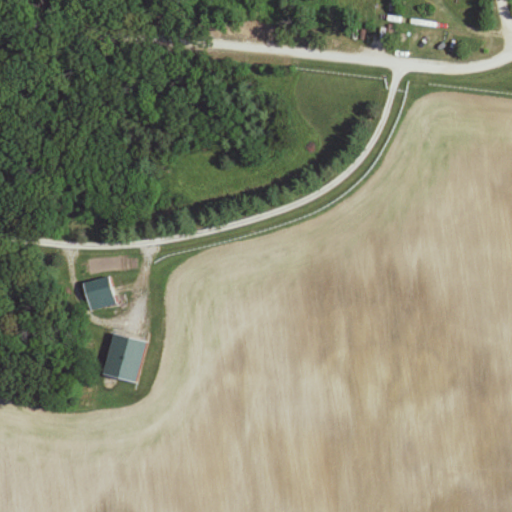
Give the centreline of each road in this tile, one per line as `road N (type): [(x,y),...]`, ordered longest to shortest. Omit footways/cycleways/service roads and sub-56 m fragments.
road 1 (residential): [(511,53),(462,69),(0,24)]
road 2 (residential): [(396,65),(364,152),(333,184),(276,214),(148,245),(68,248),(0,239)]
